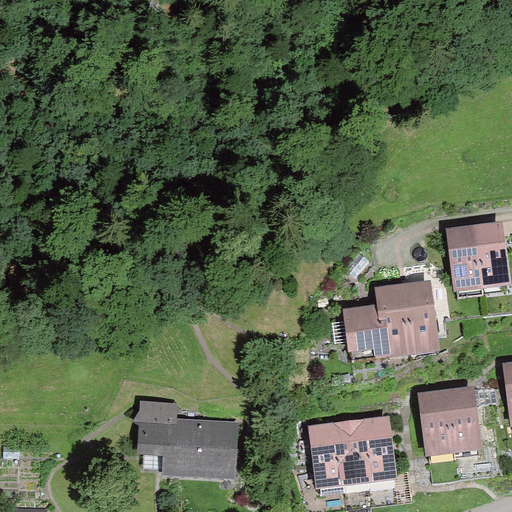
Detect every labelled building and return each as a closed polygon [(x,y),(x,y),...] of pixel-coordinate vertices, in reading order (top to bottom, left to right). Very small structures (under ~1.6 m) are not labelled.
[(474,232),(481,283),(506,280),(499,229),(474,232)] [(481,283),(474,232),(449,235),(456,287),(481,283)] [(403,292),(410,346),(435,343),(428,289),(403,292)] [(410,346),(403,292),(379,295),(381,313),(385,349),(410,346)] [(385,349),(381,313),(352,316),(348,324),(351,354),(385,349)] [(446,396),(453,447),(478,444),(471,393),(446,396)] [(453,447),(446,396),(422,399),(428,450),(453,447)] [(172,410),(144,409),(141,453),(169,454),(168,473),(229,476),(232,428),(171,425),(172,410)] [(361,426),(368,477),(393,473),(386,422),(361,426)] [(368,477),(361,426),(336,429),(343,480),(368,477)] [(343,480),(336,429),(312,432),(318,483),(343,480)] [(216,511),(241,511),(241,498),(216,500),(216,511)] [(257,511),(256,498),(241,498),(241,511),(257,511)] [(170,511),(216,511),(216,500),(170,503),(170,511)]
